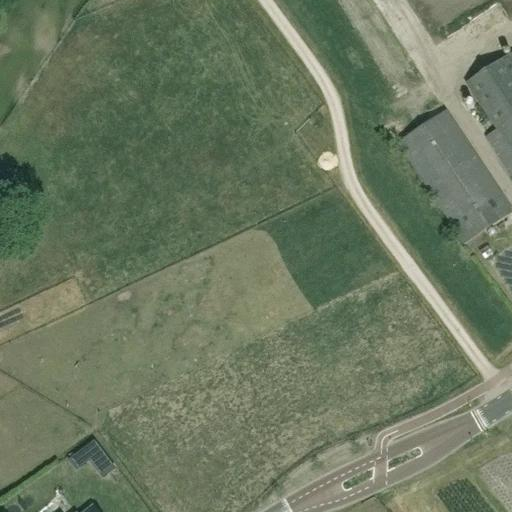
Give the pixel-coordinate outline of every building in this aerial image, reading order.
[(413,30),(424,28),(421,11),(410,13),(413,30)] [(453,28),(455,40),(469,38),(467,26),(453,28)] [(424,51),(440,47),(436,32),(420,36),(424,51)] [(511,55),(467,86),(511,152),(511,55)] [(399,101),(404,110),(418,102),(413,93),(399,101)] [(464,245),(511,214),(511,212),(447,112),(398,144),(464,245)]
